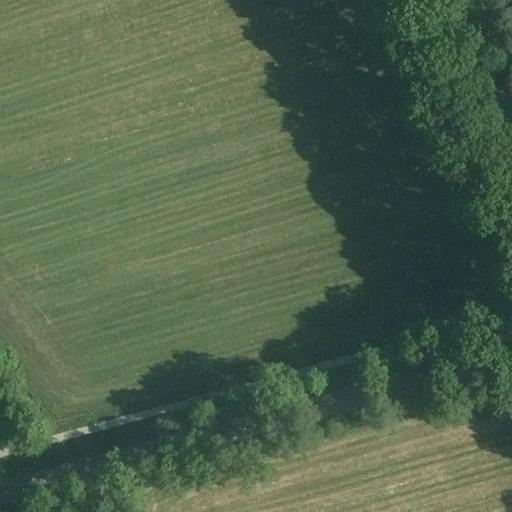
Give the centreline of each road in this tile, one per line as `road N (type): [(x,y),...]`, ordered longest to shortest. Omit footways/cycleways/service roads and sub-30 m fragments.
road 1 (tertiary): [(0,490),(511,354)]
road 2 (unclassified): [(511,162),(439,0)]
